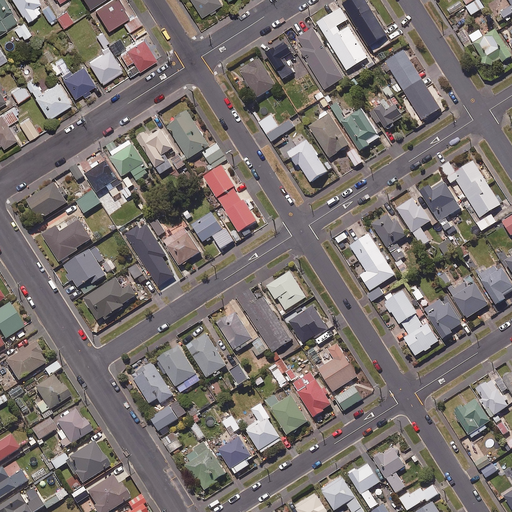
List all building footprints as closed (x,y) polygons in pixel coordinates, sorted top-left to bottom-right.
[(0,0),(0,35),(7,31),(6,29),(17,23),(12,14),(13,13),(5,0),(0,0)] [(41,4),(38,0),(12,0),(27,22),(40,13),(36,7),(41,4)] [(123,22),(130,18),(119,0),(112,0),(108,3),(96,9),(109,31),(123,22)] [(215,10),(222,5),(218,0),(190,0),(202,18),(209,13),(210,15),(216,12),(215,10)] [(355,0),(344,7),(373,55),(378,52),(392,44),(365,0),(355,0)] [(458,0),(457,0),(444,9),(449,17),(464,7),(458,0)] [(511,0),(508,0),(511,6),(500,14),(507,24),(511,20),(511,0)] [(468,9),(473,17),(482,11),(484,15),(487,12),(480,1),(468,9)] [(42,10),(51,25),(56,22),(55,20),(57,19),(49,6),(42,10)] [(318,25),(348,72),(369,59),(350,29),(341,34),(337,28),(348,21),(342,10),(318,25)] [(74,22),(66,12),(59,17),(67,27),(74,22)] [(130,19),(123,23),(129,33),(142,25),(136,16),(130,19)] [(24,23),(14,29),(19,37),(21,42),(32,35),(24,23)] [(345,80),(314,30),(297,41),(303,51),(301,52),(325,92),(345,80)] [(485,39),(480,31),(469,38),(489,70),(503,61),(505,66),(511,61),(511,55),(497,31),(485,39)] [(102,33),(96,38),(103,47),(109,42),(102,33)] [(126,49),(120,39),(109,46),(116,56),(126,49)] [(144,41),(120,55),(128,69),(133,76),(157,61),(144,41)] [(267,55),(283,81),(295,74),(293,72),(297,70),(291,61),(296,59),(286,43),(267,55)] [(123,72),(108,48),(103,51),(104,54),(88,64),(102,85),(123,72)] [(43,54),(49,64),(56,60),(49,50),(43,54)] [(404,51),(386,62),(423,120),(441,109),(404,51)] [(56,60),(49,64),(56,76),(59,74),(63,80),(75,99),(96,86),(83,67),(72,74),(61,56),(56,60)] [(278,88),(261,61),(241,73),(258,100),(278,88)] [(35,98),(42,94),(33,79),(25,84),(34,98),(35,98)] [(398,83),(392,87),(398,95),(404,91),(398,83)] [(28,94),(22,84),(10,92),(16,102),(28,94)] [(42,94),(35,98),(49,119),(71,105),(58,84),(42,94)] [(390,87),(383,91),(390,100),(396,95),(390,87)] [(319,103),(324,110),(330,106),(329,104),(333,102),(329,96),(319,103)] [(400,105),(395,99),(387,104),(385,100),(379,104),(381,108),(371,114),(378,126),(382,124),(386,131),(410,116),(402,103),(400,105)] [(363,110),(347,121),(343,114),(344,113),(337,103),(331,107),(361,154),(370,148),(369,146),(381,138),(363,110)] [(17,140),(8,126),(18,119),(16,116),(19,114),(14,107),(0,116),(0,146),(2,145),(4,149),(17,140)] [(331,160),(351,147),(331,116),(329,117),(327,113),(319,119),(321,122),(310,129),(331,160)] [(205,138),(206,138),(202,132),(201,133),(189,114),(168,128),(189,162),(211,148),(205,138)] [(158,115),(153,118),(159,127),(164,124),(158,115)] [(280,128),(271,115),(259,123),(272,143),(295,128),(290,121),(280,128)] [(40,125),(35,128),(29,118),(20,124),(30,140),(39,134),(38,134),(43,130),(40,125)] [(175,151),(162,131),(151,138),(148,134),(138,140),(161,176),(174,168),(166,156),(175,151)] [(288,155),(294,163),(297,168),(300,167),(312,185),(329,174),(328,173),(334,168),(329,161),(323,165),(302,133),(291,140),(297,149),(288,155)] [(132,173),(137,182),(148,175),(146,172),(149,170),(132,142),(119,150),(114,142),(107,147),(113,158),(111,159),(123,179),(132,173)] [(218,145),(203,154),(210,165),(204,168),(207,173),(228,161),(218,145)] [(363,164),(355,150),(348,154),(356,168),(363,164)] [(186,166),(179,156),(172,160),(179,171),(186,166)] [(123,186),(107,162),(102,165),(100,162),(92,168),(94,171),(86,176),(98,195),(107,188),(114,199),(121,194),(118,189),(123,186)] [(479,223),(477,224),(483,233),(497,224),(491,215),(503,207),(475,163),(457,175),(450,164),(442,169),(452,185),(457,181),(470,201),(466,203),(477,220),(478,222),(479,223)] [(85,176),(77,166),(71,171),(78,181),(85,176)] [(204,179),(218,201),(237,189),(223,167),(204,179)] [(156,182),(151,176),(144,182),(148,187),(156,182)] [(421,195),(452,242),(455,240),(452,234),(458,231),(455,226),(452,228),(447,220),(462,210),(445,184),(434,191),(432,188),(421,195)] [(64,198),(68,196),(63,188),(60,190),(57,185),(28,203),(40,223),(68,205),(64,198)] [(133,196),(128,188),(122,192),(127,200),(133,196)] [(102,204),(94,192),(79,203),(87,215),(102,204)] [(236,192),(220,202),(240,234),(258,223),(245,202),(243,203),(236,192)] [(414,234),(422,229),(432,223),(422,208),(420,210),(414,200),(398,211),(413,235),(414,234)] [(188,211),(184,214),(188,221),(193,218),(188,211)] [(224,231),(212,214),(192,227),(204,244),(224,231)] [(394,222),(390,216),(374,227),(397,263),(406,257),(398,244),(408,238),(397,220),(394,222)] [(511,235),(511,216),(503,222),(511,236),(511,235)] [(93,241),(78,217),(67,224),(70,229),(61,234),(58,229),(44,237),(61,264),(78,253),(77,251),(93,241)] [(159,220),(151,225),(159,238),(167,232),(159,220)] [(165,259),(169,256),(149,225),(140,231),(138,228),(126,235),(161,291),(178,281),(165,259)] [(431,243),(422,229),(414,234),(423,248),(431,243)] [(188,230),(168,244),(172,250),(171,250),(184,269),(205,255),(188,230)] [(236,244),(230,235),(224,239),(230,248),(236,244)] [(396,277),(370,236),(351,248),(368,273),(361,278),(371,293),(396,277)] [(455,249),(451,241),(440,247),(444,256),(455,249)] [(464,246),(457,250),(464,261),(471,256),(464,246)] [(100,265),(105,262),(96,248),(65,269),(80,292),(92,284),(94,287),(108,277),(107,275),(100,265)] [(508,260),(502,248),(497,251),(503,263),(508,260)] [(117,269),(111,261),(103,266),(108,274),(117,269)] [(402,261),(396,265),(403,277),(410,273),(402,261)] [(499,274),(495,268),(479,278),(498,308),(508,302),(505,298),(511,293),(511,284),(503,271),(499,274)] [(306,296),(290,270),(266,285),(275,300),(279,297),(286,309),(306,296)] [(446,273),(439,278),(446,290),(453,285),(446,273)] [(465,281),(467,284),(456,291),(453,288),(449,290),(467,321),(490,307),(471,277),(465,281)] [(117,280),(85,301),(99,322),(105,318),(107,321),(125,309),(124,307),(138,297),(131,287),(125,291),(117,280)] [(424,299),(416,287),(411,291),(419,303),(424,299)] [(385,296),(380,288),(368,296),(373,303),(385,296)] [(417,316),(419,315),(404,293),(395,298),(392,295),(386,299),(388,302),(386,304),(401,327),(402,326),(417,316)] [(291,339),(264,295),(245,307),(273,351),(291,339)] [(466,335),(473,331),(464,318),(460,321),(450,305),(445,308),(441,301),(424,312),(444,343),(455,337),(453,334),(461,328),(466,335)] [(27,329),(12,305),(0,312),(0,328),(8,341),(27,329)] [(328,327),(315,305),(290,320),(303,342),(328,327)] [(253,340),(235,310),(217,321),(235,351),(253,340)] [(424,353),(425,355),(433,350),(432,348),(440,343),(428,326),(425,328),(417,316),(402,326),(410,337),(404,340),(416,358),(424,353)] [(226,364),(206,332),(187,344),(207,376),(212,373),(215,376),(221,372),(219,369),(226,364)] [(260,337),(249,344),(257,356),(267,349),(260,337)] [(335,339),(329,343),(331,346),(319,354),(314,346),(307,351),(318,367),(333,391),(358,375),(335,339)] [(43,355),(36,345),(7,364),(19,383),(47,366),(41,357),(43,355)] [(189,387),(191,391),(202,384),(196,373),(180,345),(173,349),(157,359),(165,372),(167,371),(175,385),(180,393),(189,387)] [(277,350),(271,354),(275,361),(282,357),(277,350)] [(288,369),(282,359),(269,367),(282,386),(288,382),(282,373),(288,369)] [(173,394),(152,361),(131,374),(149,403),(158,397),(161,402),(173,394)] [(62,369),(57,362),(45,371),(50,378),(62,369)] [(248,377),(240,363),(229,370),(238,383),(248,377)] [(292,380),(298,376),(292,367),(286,371),(288,374),(285,376),(288,381),(291,379),(292,380)] [(511,370),(503,376),(511,391),(511,370)] [(293,381),(314,417),(325,410),(324,409),(331,404),(311,371),(293,381)] [(508,387),(502,377),(496,380),(502,391),(508,387)] [(55,378),(36,390),(43,401),(36,406),(43,417),(72,399),(64,386),(61,388),(55,378)] [(11,385),(7,379),(0,383),(0,384),(3,390),(11,385)] [(498,412),(509,405),(492,379),(487,382),(486,380),(476,386),(483,397),(479,399),(491,417),(498,412)] [(363,398),(354,385),(336,396),(344,410),(363,398)] [(24,394),(19,387),(8,395),(13,402),(24,394)] [(279,402),(274,394),(266,399),(287,433),(308,420),(292,394),(279,402)] [(491,419),(476,397),(455,411),(472,437),(487,427),(484,423),(491,419)] [(270,416),(261,402),(252,408),(259,419),(246,427),(261,451),(282,439),(268,417),(270,416)] [(178,418),(170,405),(164,408),(161,403),(157,406),(160,411),(151,417),(159,430),(178,418)] [(202,414),(196,404),(187,409),(196,423),(201,420),(198,416),(202,414)] [(57,421),(62,429),(57,433),(61,440),(59,441),(63,448),(92,430),(85,418),(82,420),(75,409),(57,421)] [(239,426),(244,423),(241,417),(236,420),(232,415),(222,421),(230,433),(240,427),(239,426)] [(57,428),(50,417),(32,429),(39,439),(57,428)] [(502,420),(497,424),(504,435),(510,431),(502,420)] [(195,422),(190,425),(199,440),(204,437),(195,422)] [(182,445),(174,431),(162,438),(170,452),(182,445)] [(252,455),(237,432),(229,438),(230,440),(218,448),(235,473),(249,463),(247,459),(252,455)] [(0,461),(19,448),(10,434),(0,440),(0,461)] [(225,472),(205,440),(191,449),(193,451),(186,455),(190,461),(186,463),(195,477),(197,475),(205,488),(218,480),(216,478),(225,472)] [(82,483),(111,465),(102,451),(100,452),(93,441),(68,456),(70,459),(66,462),(72,472),(74,471),(82,483)] [(387,477),(396,471),(405,465),(397,453),(401,451),(396,444),(382,453),(381,450),(374,455),(387,477)] [(50,461),(56,469),(66,462),(65,461),(68,459),(64,452),(50,461)] [(490,462),(485,455),(475,461),(480,469),(490,462)] [(361,492),(368,488),(380,481),(368,462),(357,468),(356,466),(348,471),(361,492)] [(497,470),(493,463),(482,470),(486,477),(497,470)] [(0,497),(27,479),(20,470),(8,478),(1,466),(0,466),(0,497)] [(396,471),(387,477),(396,492),(406,486),(396,471)] [(118,483),(112,474),(87,490),(96,504),(94,505),(98,511),(106,511),(130,497),(121,482),(118,483)] [(346,501),(355,496),(342,475),(322,488),(334,509),(346,501)] [(400,497),(407,509),(425,499),(427,501),(439,494),(433,483),(423,489),(421,487),(411,493),(410,491),(400,497)] [(88,495),(83,487),(71,494),(76,503),(88,495)] [(368,488),(361,492),(371,508),(378,503),(368,488)] [(33,511),(44,505),(35,493),(24,501),(18,492),(0,504),(0,511),(33,511)] [(328,511),(316,492),(295,505),(299,511),(328,511)] [(133,510),(129,511),(147,511),(143,504),(146,502),(141,494),(128,502),(133,510)] [(364,511),(355,496),(346,501),(353,511),(356,510),(356,511),(364,511)] [(445,511),(444,509),(440,511),(433,500),(414,511),(445,511)] [(373,511),(389,511),(383,502),(372,509),(373,511)]
